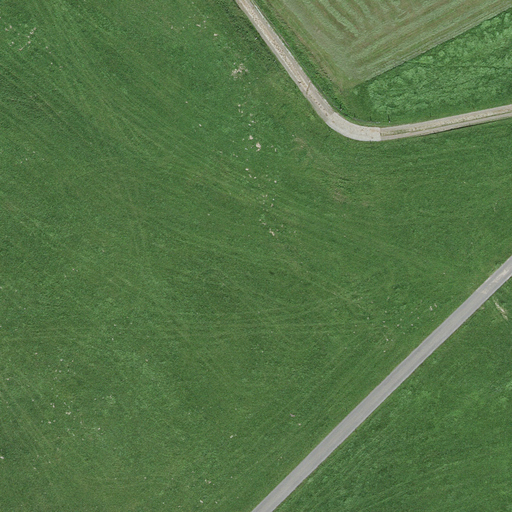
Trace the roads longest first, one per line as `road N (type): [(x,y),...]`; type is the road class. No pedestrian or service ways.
road 1 (track): [(511,262),(257,511)]
road 2 (track): [(511,110),(382,134),(341,126),(244,0)]
